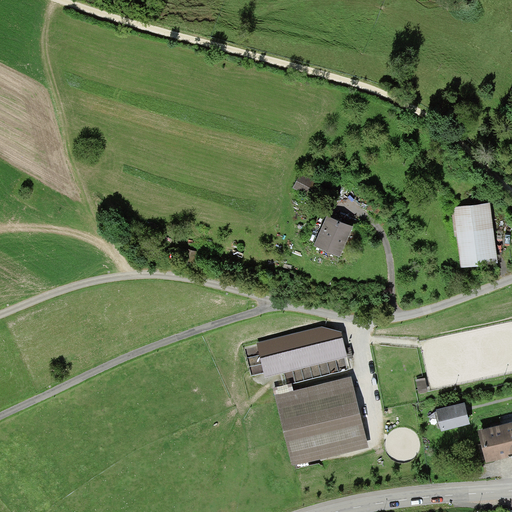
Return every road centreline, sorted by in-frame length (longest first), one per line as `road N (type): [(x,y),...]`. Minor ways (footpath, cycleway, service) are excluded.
road 1 (track): [(350,82),(58,0)]
road 2 (track): [(53,0),(41,46),(53,102),(88,204),(134,276)]
road 3 (track): [(274,304),(116,359),(0,415)]
road 4 (track): [(274,304),(188,278),(127,276),(66,288),(0,315)]
road 5 (track): [(511,278),(370,321),(274,304)]
road 6 (track): [(350,82),(440,127),(511,196)]
road 7 (tertiary): [(336,511),(511,490)]
